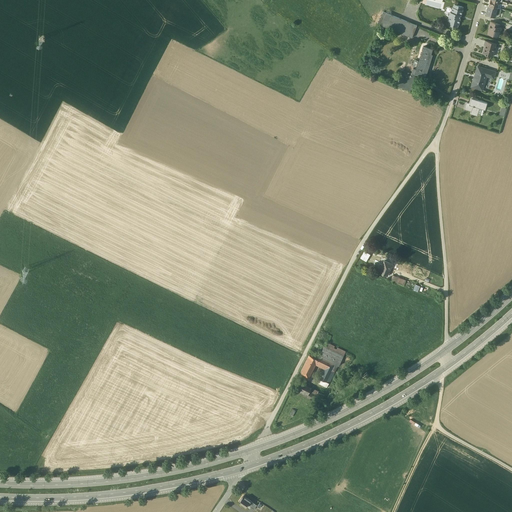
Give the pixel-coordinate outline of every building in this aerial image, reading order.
[(448,23),(454,25),(456,25),(457,22),(458,22),(460,17),(459,17),(460,13),(461,13),(462,8),(461,8),(462,5),(453,2),(452,5),(450,10),(449,10),(448,15),(449,15),(448,20),(449,20),(448,23)] [(485,13),(495,15),(496,11),(499,11),(500,7),(488,4),(488,3),(485,13)] [(400,31),(412,36),(417,24),(383,10),(377,22),(396,29),(394,32),(399,34),(400,31)] [(487,32),(499,36),(501,26),(499,26),(500,23),(490,19),(487,27),(488,27),(487,32)] [(482,52),(492,55),(496,42),(484,38),(483,43),(484,43),(482,52)] [(401,71),(397,85),(410,89),(415,72),(425,75),(432,53),(430,52),(432,47),(423,44),(418,59),(414,58),(413,62),(414,62),(411,71),(403,69),(402,71),(401,71)] [(496,70),(477,64),(471,84),(482,88),(484,83),(485,83),(488,75),(494,77),(496,70)] [(487,100),(471,95),(469,101),(466,100),(464,107),(470,109),(470,112),(477,114),(477,111),(480,112),(482,106),(484,107),(487,100)] [(379,270),(387,274),(393,262),(384,258),(382,263),(380,262),(378,266),(380,267),(379,270)] [(403,284),(406,278),(393,273),(390,279),(403,284)] [(325,343),(324,344),(343,354),(345,349),(328,341),(326,344),(325,343)] [(339,363),(343,354),(324,344),(318,357),(309,352),(299,372),(308,377),(316,362),(324,366),(317,380),(327,385),(338,363),(339,363)] [(323,396),(324,393),(318,390),(319,389),(301,380),(296,390),(314,399),(316,393),(323,396)] [(254,507),(257,503),(245,494),(244,495),(243,495),(242,496),(241,496),(239,498),(240,498),(239,500),(246,504),(248,502),(250,504),(254,507)]
